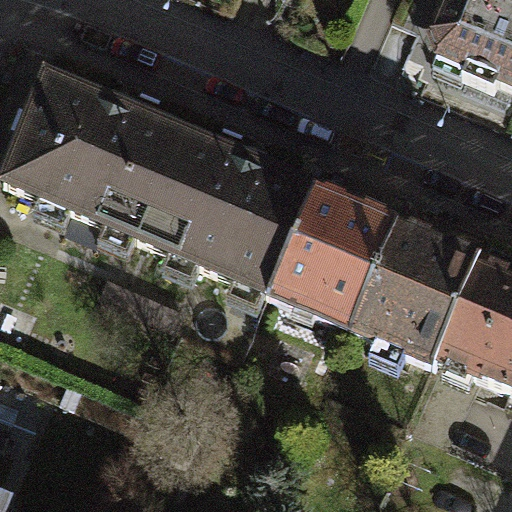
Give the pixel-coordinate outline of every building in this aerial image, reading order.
[(256,0),(290,15),(296,0),(256,0)] [(511,0),(453,0),(420,84),(511,121),(511,0)] [(3,190),(139,248),(184,141),(48,84),(3,190)] [(317,197),(184,141),(139,248),(272,304),(317,197)] [(398,231),(317,197),(272,304),(353,338),(398,231)] [(479,266),(398,231),(353,338),(434,372),(436,368),(479,266)] [(489,270),(479,266),(436,368),(511,399),(511,270),(492,262),(489,270)]
